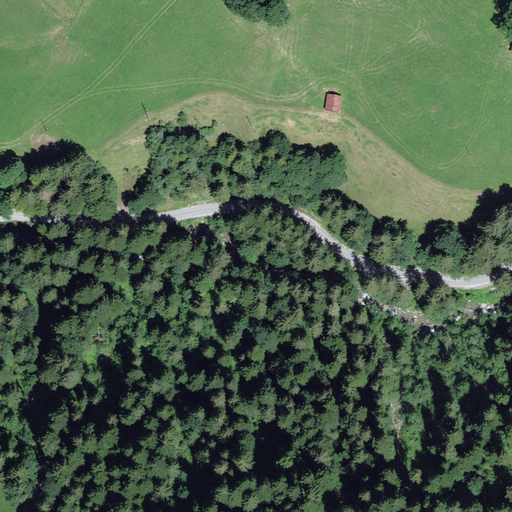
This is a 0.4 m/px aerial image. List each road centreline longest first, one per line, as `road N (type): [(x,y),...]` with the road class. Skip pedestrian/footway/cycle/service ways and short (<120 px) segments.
road 1 (unclassified): [(0,216),(127,220),(265,205),(300,217),(377,270),(476,281),(511,263)]
road 2 (track): [(343,79),(320,80),(285,98),(198,79),(99,91),(0,144)]
